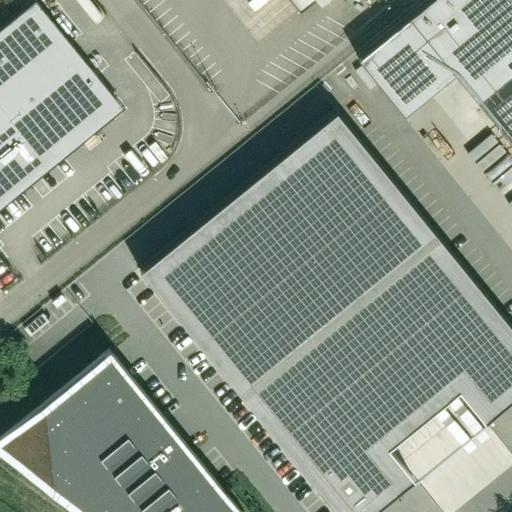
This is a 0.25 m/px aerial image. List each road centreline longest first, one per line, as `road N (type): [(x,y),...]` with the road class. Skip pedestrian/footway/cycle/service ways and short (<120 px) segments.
road 1 (unclassified): [(0,313),(220,131),(113,0)]
road 2 (unknown): [(67,258),(271,511)]
